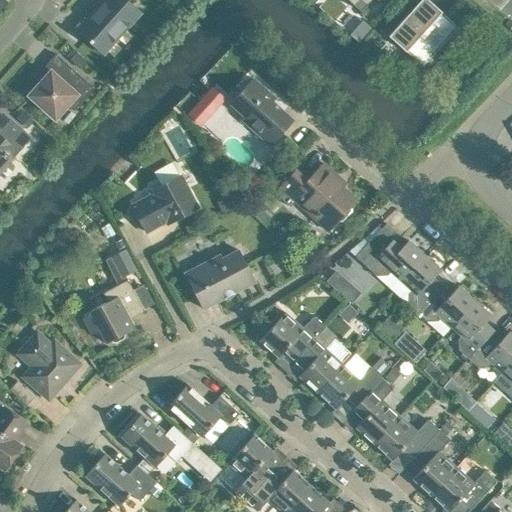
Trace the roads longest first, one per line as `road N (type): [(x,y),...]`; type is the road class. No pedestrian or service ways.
road 1 (residential): [(383,511),(195,345),(110,394),(42,476),(26,511)]
road 2 (residential): [(511,289),(406,191)]
